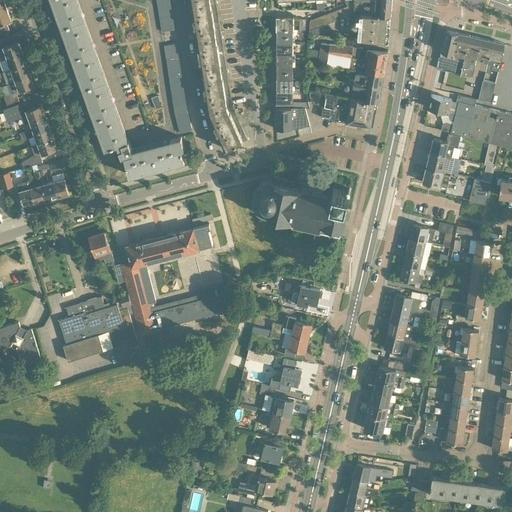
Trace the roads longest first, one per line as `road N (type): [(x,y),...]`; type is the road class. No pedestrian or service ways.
road 1 (residential): [(356,304),(375,298),(442,22),(453,11),(474,16)]
road 2 (residential): [(153,453),(195,437),(244,325),(242,283),(212,175)]
road 3 (secondary): [(356,304),(418,0)]
road 4 (residential): [(474,461),(511,232)]
road 5 (residential): [(102,204),(28,0)]
road 6 (residential): [(353,315),(334,322),(292,511)]
road 7 (secondary): [(308,507),(350,329)]
road 8 (residential): [(212,175),(181,0)]
road 9 (residential): [(261,151),(241,0)]
road 10 (residential): [(340,443),(366,340),(350,329)]
